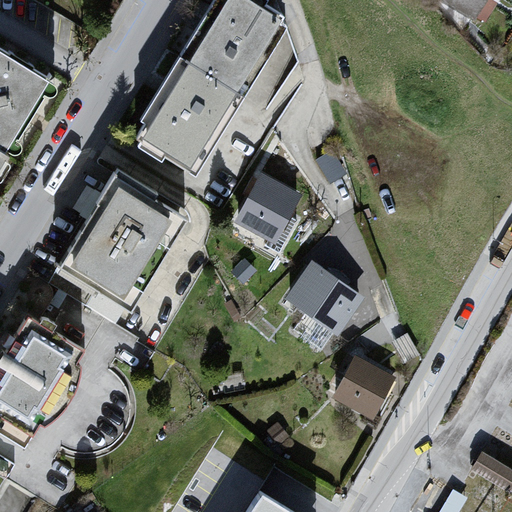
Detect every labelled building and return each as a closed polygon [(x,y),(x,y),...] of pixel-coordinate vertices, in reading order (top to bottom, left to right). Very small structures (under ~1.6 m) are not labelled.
[(243,0),(226,0),(140,149),(192,182),(282,35),(278,30),(281,22),(262,12),(266,6),(256,0),(248,0),(248,3),(243,0)] [(487,0),(436,0),(434,5),(470,27),(487,0)] [(52,89),(0,56),(0,159),(3,161),(52,89)] [(295,197),(260,180),(235,225),(270,246),(295,197)] [(184,221),(111,182),(61,274),(132,309),(184,221)] [(361,300),(309,266),(283,304),(335,339),(361,300)] [(81,355),(26,323),(0,366),(0,419),(27,431),(34,422),(40,428),(53,420),(62,409),(70,396),(73,386),(76,372),(73,367),(81,355)] [(393,374),(353,353),(332,394),(371,414),(393,374)] [(473,464),(511,485),(511,462),(484,446),(473,464)] [(456,511),(460,506),(448,499),(440,511),(456,511)] [(280,511),(263,500),(255,511),(280,511)]
